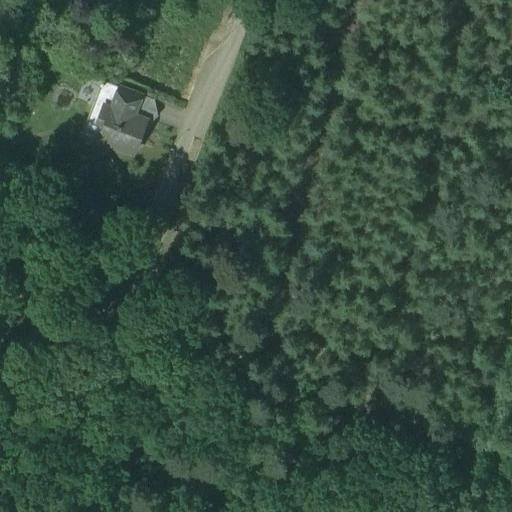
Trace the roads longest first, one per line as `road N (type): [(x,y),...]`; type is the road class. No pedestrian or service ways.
road 1 (track): [(109,342),(344,425),(511,461)]
road 2 (residential): [(248,0),(109,342)]
road 3 (track): [(109,342),(47,511)]
